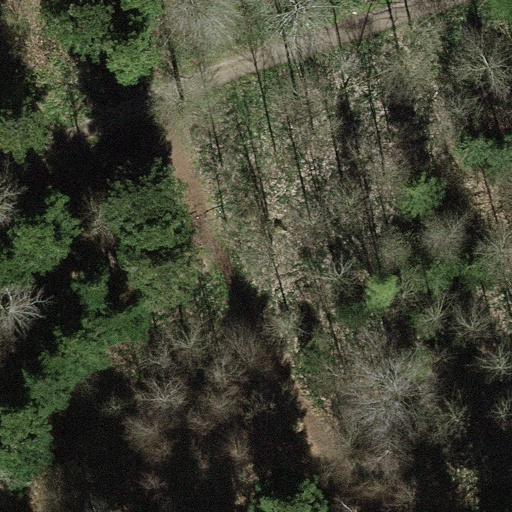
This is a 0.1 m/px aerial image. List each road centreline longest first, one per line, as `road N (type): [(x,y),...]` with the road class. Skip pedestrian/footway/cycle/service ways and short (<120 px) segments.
road 1 (track): [(427,0),(142,108)]
road 2 (track): [(142,108),(0,203)]
